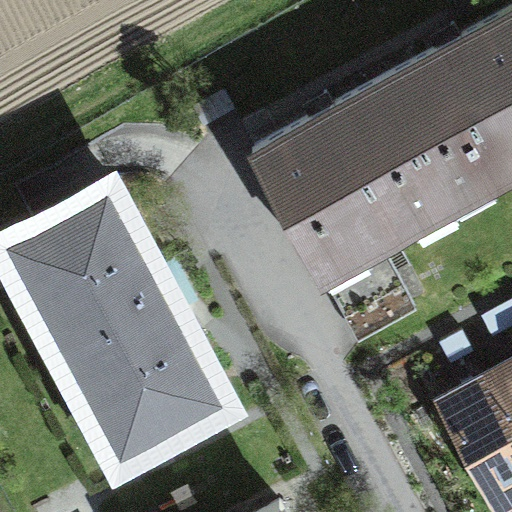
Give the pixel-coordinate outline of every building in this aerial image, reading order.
[(511,2),(383,72),(451,198),(511,165),(511,2)] [(415,305),(379,237),(451,198),(383,72),(252,144),(319,269),(329,264),(366,331),(415,305)] [(0,232),(0,233),(118,452),(228,393),(110,173),(0,232)] [(511,361),(487,375),(511,419),(511,361)] [(498,500),(511,492),(511,419),(487,375),(443,399),(498,500)] [(252,511),(286,511),(279,498),(252,511)]
